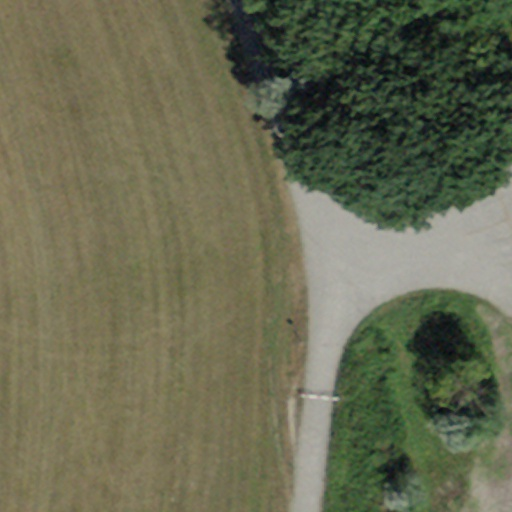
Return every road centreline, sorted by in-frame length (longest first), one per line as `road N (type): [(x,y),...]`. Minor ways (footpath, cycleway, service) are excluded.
road 1 (track): [(327,268),(316,214),(241,0)]
road 2 (track): [(305,511),(327,268)]
road 3 (track): [(327,268),(511,227)]
